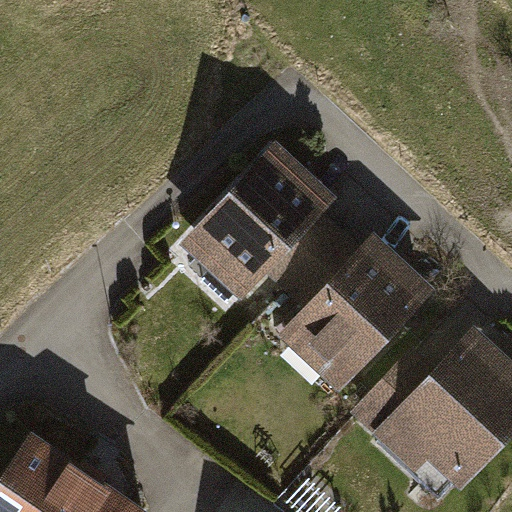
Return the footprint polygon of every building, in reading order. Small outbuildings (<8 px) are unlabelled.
[(328,203),(266,147),(173,250),(236,306),(261,278),(278,293),(333,232),(316,216),(328,203)] [(426,293),(364,237),(353,250),(333,232),(278,293),(297,310),(267,343),(330,399),(426,293)] [(511,427),(511,373),(467,332),(428,373),(408,353),(345,418),(438,506),(511,427)] [(132,511),(21,437),(0,467),(0,511),(132,511)] [(331,511),(301,485),(282,506),(289,511),(331,511)]
